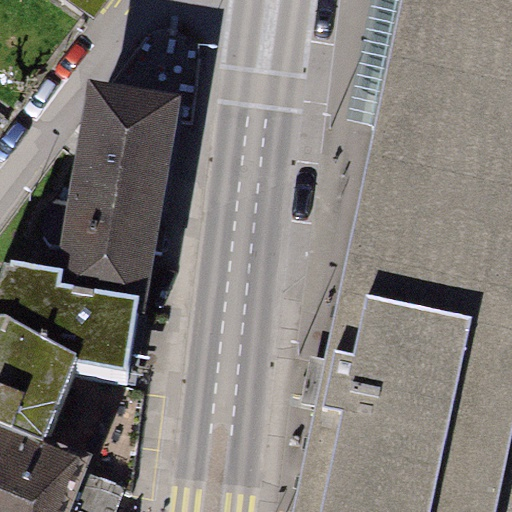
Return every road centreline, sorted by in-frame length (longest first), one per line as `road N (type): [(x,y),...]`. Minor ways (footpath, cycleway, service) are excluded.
road 1 (primary): [(208,511),(268,8)]
road 2 (residential): [(268,8),(197,3),(123,25),(66,80),(0,170)]
